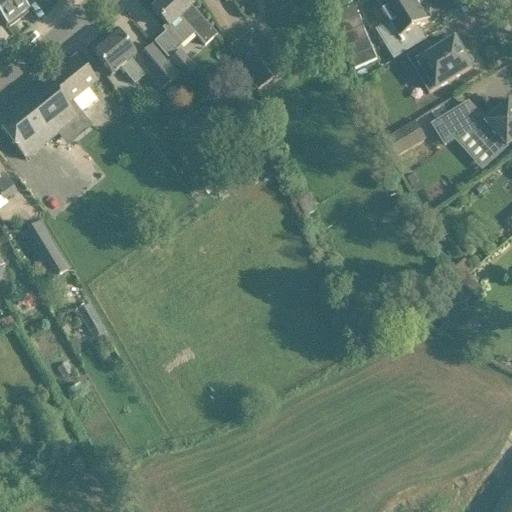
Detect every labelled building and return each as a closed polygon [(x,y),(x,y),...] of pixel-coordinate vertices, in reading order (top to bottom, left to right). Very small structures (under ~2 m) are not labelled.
[(0,0),(0,20),(5,28),(8,26),(9,28),(20,20),(19,18),(26,13),(28,12),(20,2),(22,0),(0,0)] [(204,46),(217,36),(192,8),(185,0),(162,0),(151,10),(177,39),(183,34),(187,39),(193,34),(204,46)] [(376,0),(390,22),(376,30),(395,60),(427,41),(420,28),(428,23),(419,8),(420,7),(415,0),(376,0)] [(136,59),(134,58),(136,56),(116,31),(91,51),(111,76),(121,67),(135,85),(149,74),(163,92),(178,80),(152,46),(136,59)] [(258,90),(282,74),(253,31),(229,48),(258,90)] [(429,44),(407,58),(429,95),(472,69),(471,67),(473,63),(468,54),(463,55),(456,42),(435,54),(429,44)] [(182,79),(196,68),(181,51),(168,62),(182,79)] [(76,58),(0,118),(0,129),(7,138),(25,160),(82,115),(80,112),(92,102),(95,100),(88,90),(97,83),(89,73),(76,58)] [(469,103),(433,126),(445,146),(454,140),(473,129),(484,141),(480,144),(491,156),(494,160),(507,148),(508,148),(511,144),(511,105),(510,103),(498,114),(495,111),(482,118),(469,103)] [(414,122),(382,142),(393,159),(425,139),(414,122)] [(204,177),(221,165),(213,154),(196,166),(204,177)] [(218,197),(238,183),(226,167),(207,181),(218,197)] [(0,194),(4,200),(14,192),(3,178),(0,173),(0,194)] [(307,194),(297,200),(307,221),(318,215),(307,194)] [(52,282),(67,272),(38,224),(23,233),(52,282)] [(465,260),(451,271),(460,282),(470,275),(474,271),(465,260)] [(0,289),(11,283),(2,267),(3,267),(0,261),(0,289)] [(460,282),(455,287),(466,301),(481,288),(470,275),(460,282)] [(88,332),(100,326),(89,306),(77,312),(88,332)] [(441,314),(439,331),(454,332),(455,315),(441,314)] [(16,325),(12,317),(2,322),(6,330),(16,325)] [(511,511),(511,487),(495,511),(511,511)]
